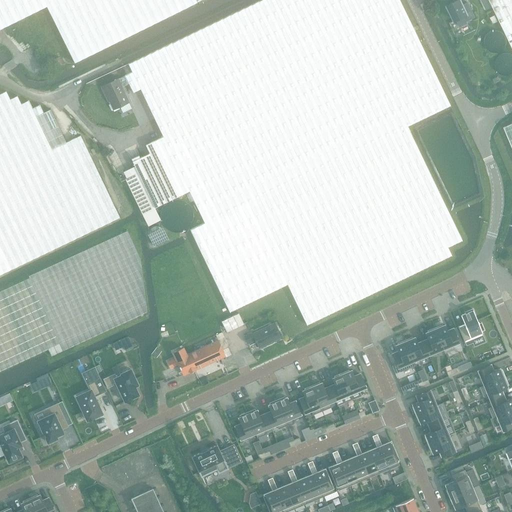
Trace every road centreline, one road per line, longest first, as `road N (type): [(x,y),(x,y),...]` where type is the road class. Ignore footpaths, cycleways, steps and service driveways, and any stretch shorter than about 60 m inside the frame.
road 1 (residential): [(51,473),(359,324)]
road 2 (unclassified): [(0,79),(37,97),(56,94),(247,0)]
road 3 (residential): [(394,413),(253,472)]
road 4 (unclassified): [(486,265),(496,178),(472,126)]
road 5 (residential): [(359,324),(486,265)]
road 6 (unclassified): [(472,126),(411,0)]
